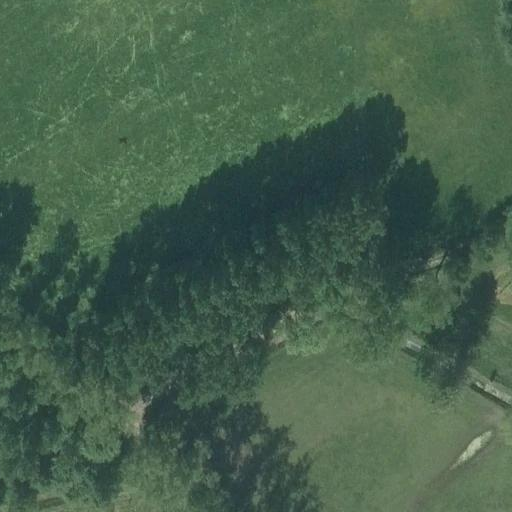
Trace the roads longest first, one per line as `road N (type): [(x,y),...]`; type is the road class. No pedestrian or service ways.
road 1 (track): [(121,421),(209,354),(361,274),(459,248),(511,221)]
road 2 (track): [(0,325),(121,421)]
